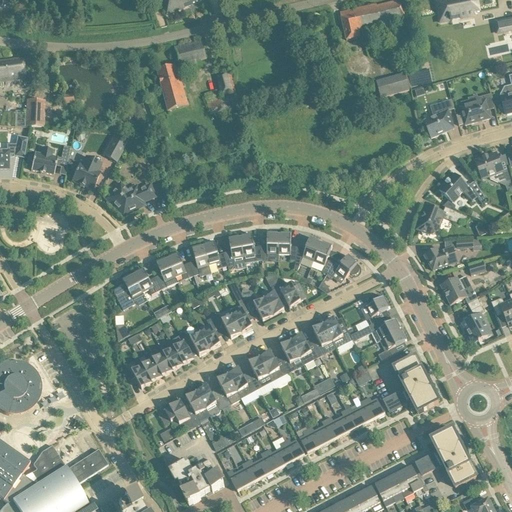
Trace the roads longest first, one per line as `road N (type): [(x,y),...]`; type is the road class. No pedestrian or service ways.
road 1 (residential): [(102,431),(398,269)]
road 2 (residential): [(0,40),(64,47),(138,42),(326,0)]
road 3 (unclassified): [(124,250),(254,207),(310,210),(353,224)]
road 4 (residential): [(269,511),(462,409)]
road 5 (residential): [(124,250),(100,216),(52,192),(0,188)]
road 6 (residential): [(102,431),(27,306)]
road 7 (residential): [(353,224),(387,186),(460,146)]
road 8 (residential): [(386,254),(403,240),(423,190),(460,146)]
